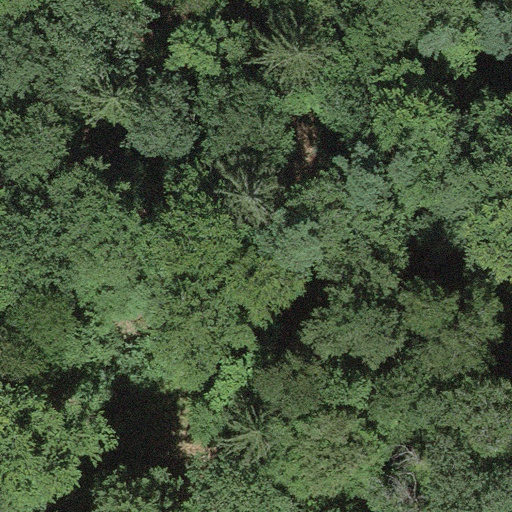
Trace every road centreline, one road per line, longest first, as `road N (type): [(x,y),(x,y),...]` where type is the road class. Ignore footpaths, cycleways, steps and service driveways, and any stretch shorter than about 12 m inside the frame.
road 1 (track): [(51,446),(308,293),(493,152)]
road 2 (track): [(0,0),(51,446),(20,511)]
